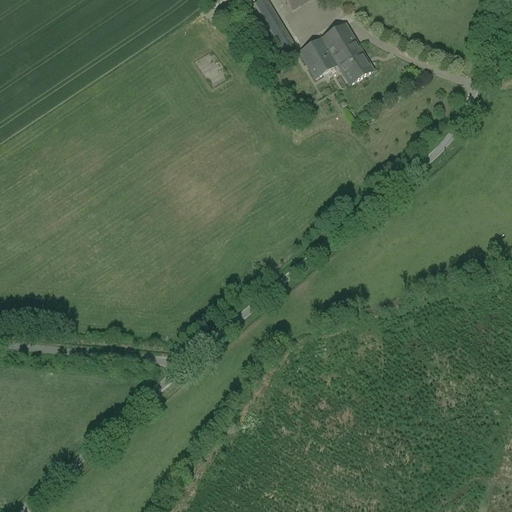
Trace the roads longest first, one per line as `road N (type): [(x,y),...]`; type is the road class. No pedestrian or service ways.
road 1 (unclassified): [(182,363),(450,137),(510,0)]
road 2 (unclassified): [(182,363),(24,511)]
road 3 (unclassified): [(0,343),(182,363)]
